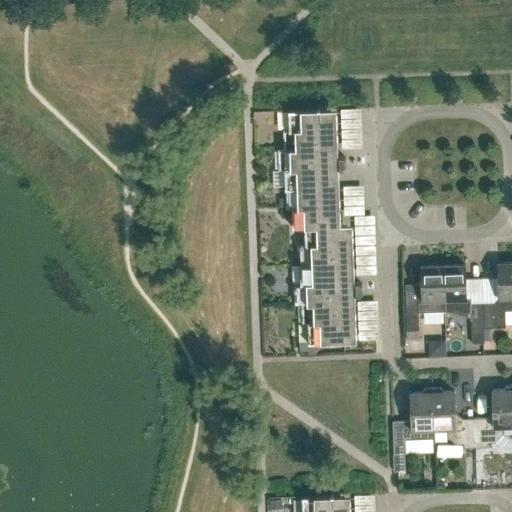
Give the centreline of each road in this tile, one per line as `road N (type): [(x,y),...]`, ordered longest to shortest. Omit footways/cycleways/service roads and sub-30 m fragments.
road 1 (residential): [(511,204),(509,146),(497,126),(474,111),(415,114),(395,124),(383,147),(386,237)]
road 2 (residential): [(386,237),(391,364),(511,360)]
road 3 (residential): [(386,237),(511,232)]
